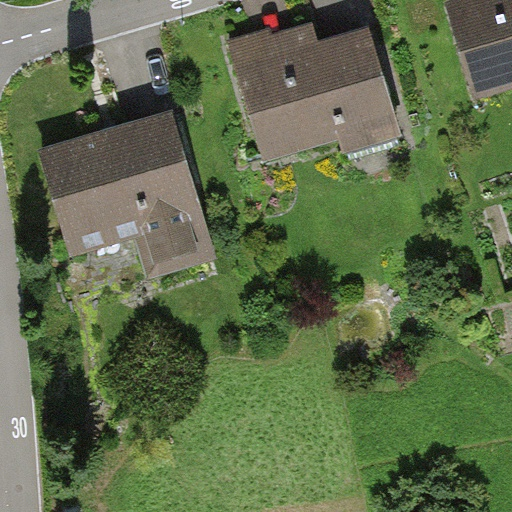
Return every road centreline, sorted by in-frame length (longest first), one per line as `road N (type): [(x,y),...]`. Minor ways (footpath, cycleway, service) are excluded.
road 1 (residential): [(158,0),(0,45)]
road 2 (residential): [(12,511),(0,392)]
